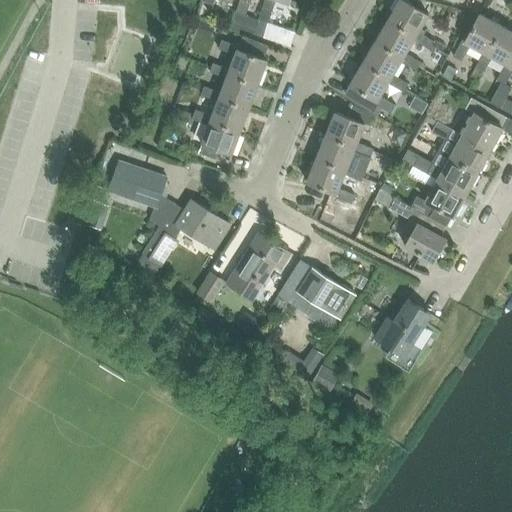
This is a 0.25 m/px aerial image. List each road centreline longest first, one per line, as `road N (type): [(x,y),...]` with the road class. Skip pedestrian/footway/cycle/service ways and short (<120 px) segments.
road 1 (residential): [(355,0),(301,90),(260,199)]
road 2 (residential): [(430,281),(449,291),(511,185)]
